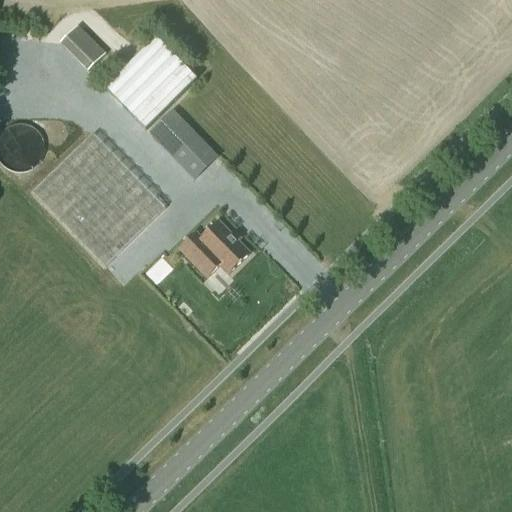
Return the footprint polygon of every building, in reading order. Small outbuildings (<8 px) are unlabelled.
[(67,42),(93,73),(113,56),(87,25),(67,42)] [(148,132),(199,81),(172,53),(107,89),(148,132)] [(226,68),(213,80),(258,127),(270,115),(226,68)] [(206,86),(196,98),(245,142),(255,130),(206,86)] [(196,181),(219,159),(174,113),(151,135),(196,181)] [(20,125),(16,125),(12,126),(8,128),(5,130),(2,133),(0,134),(0,164),(2,167),(5,169),(9,172),(13,173),(17,174),(21,174),(25,174),(29,172),(33,171),(36,168),(39,165),(41,161),(43,158),(44,154),(44,149),(44,145),(43,141),(41,137),(39,134),(36,131),(32,128),(28,127),(24,125),(20,125)] [(107,268),(167,210),(95,136),(35,194),(107,268)] [(251,256),(221,225),(204,241),(198,235),(181,252),(208,280),(221,268),(229,277),(251,256)]
